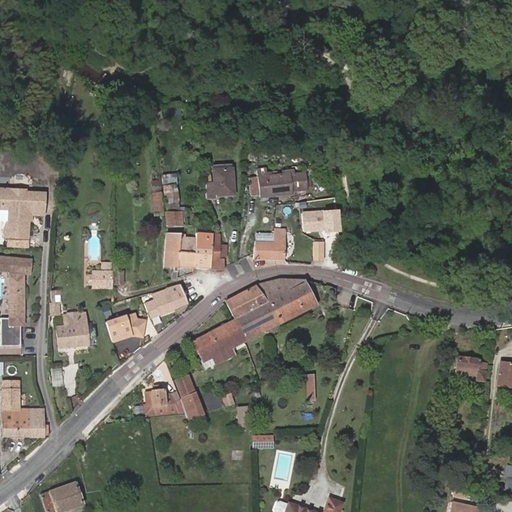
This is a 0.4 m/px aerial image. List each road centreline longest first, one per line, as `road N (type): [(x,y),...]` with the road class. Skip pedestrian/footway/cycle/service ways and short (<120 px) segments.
road 1 (residential): [(82,417),(228,290),(275,271),(339,278),(438,313),(511,316)]
road 2 (track): [(385,294),(326,431),(322,481)]
road 3 (residential): [(82,417),(131,460),(168,511)]
